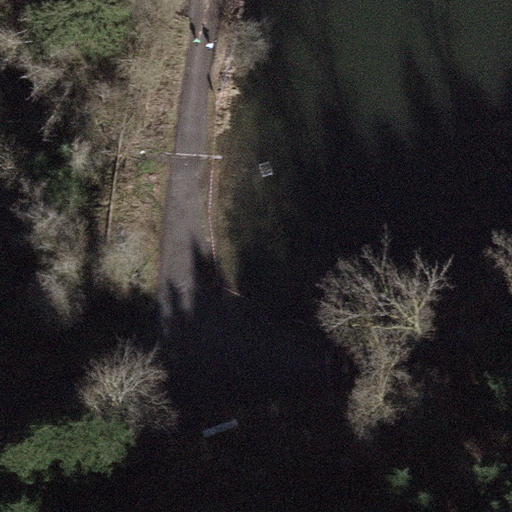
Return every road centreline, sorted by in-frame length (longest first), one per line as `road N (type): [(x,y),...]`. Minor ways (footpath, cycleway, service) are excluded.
road 1 (track): [(207,0),(177,394)]
road 2 (track): [(177,394),(511,326)]
road 3 (track): [(35,511),(144,453),(177,394)]
road 4 (track): [(0,402),(177,394)]
